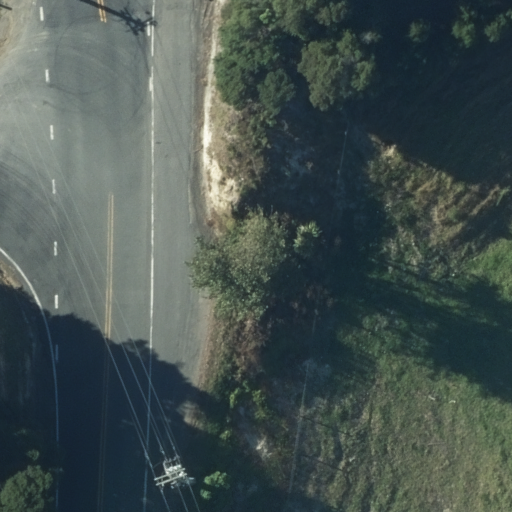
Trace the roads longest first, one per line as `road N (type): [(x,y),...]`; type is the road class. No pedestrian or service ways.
road 1 (tertiary): [(101,511),(114,169)]
road 2 (tertiary): [(114,169),(99,0)]
